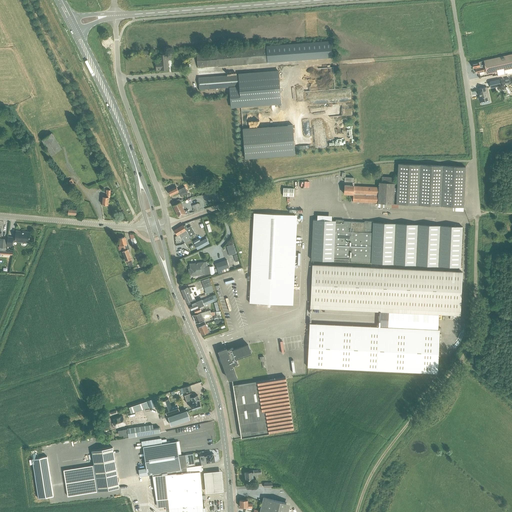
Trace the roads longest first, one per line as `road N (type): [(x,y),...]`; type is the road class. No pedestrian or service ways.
road 1 (track): [(476,218),(475,312),(465,353),(387,449),(357,511)]
road 2 (primary): [(167,275),(218,404),(230,511)]
road 3 (unclassified): [(131,225),(139,218),(139,192),(97,80),(64,24)]
road 4 (unclassified): [(476,212),(452,0)]
road 5 (unknown): [(119,81),(286,63)]
road 6 (tertiary): [(162,7),(325,0)]
road 7 (unclassified): [(147,163),(119,81),(123,8)]
road 8 (residential): [(131,225),(0,215)]
road 9 (primary): [(95,43),(139,165)]
